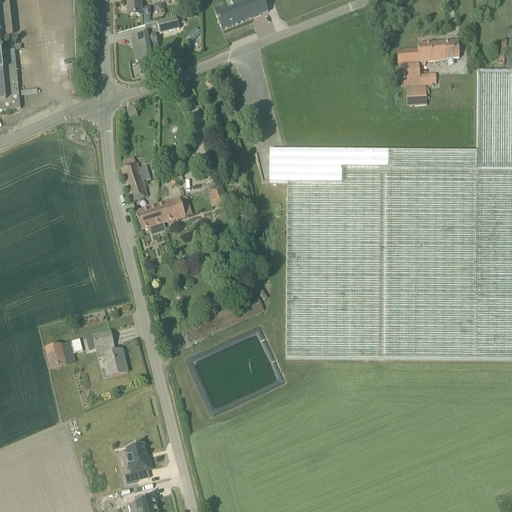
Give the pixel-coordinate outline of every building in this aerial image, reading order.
[(0,0),(0,112),(20,110),(17,79),(15,51),(1,52),(0,44),(0,37),(13,36),(8,0),(0,0)] [(235,7),(215,15),(222,31),(268,13),(262,0),(252,0),(245,3),(243,0),(237,0),(233,2),(235,7)] [(141,2),(133,2),(128,2),(128,17),(141,17),(141,16),(149,16),(149,9),(141,9),(141,2)] [(176,18),(156,23),(160,36),(179,30),(178,25),(176,18)] [(187,37),(193,42),(201,34),(196,29),(187,37)] [(132,38),(136,63),(159,59),(155,34),(132,38)] [(54,37),(54,45),(78,44),(77,36),(54,37)] [(420,76),(419,63),(446,61),(445,60),(459,59),(458,42),(418,45),(418,51),(397,52),(398,63),(401,63),(403,88),(405,87),(407,108),(427,106),(425,86),(436,85),(435,75),(420,76)] [(270,151),(269,184),(287,184),(286,359),(511,360),(511,72),(477,72),(477,153),(270,151)] [(129,119),(136,116),(134,110),(127,113),(129,119)] [(128,190),(132,203),(149,197),(147,190),(146,190),(137,164),(121,169),(126,184),(128,183),(129,189),(128,190)] [(179,182),(182,181),(180,173),(169,176),(172,188),(179,186),(179,182)] [(207,190),(213,209),(228,204),(222,186),(207,190)] [(157,207),(163,225),(185,218),(180,200),(157,207)] [(163,225),(157,207),(135,214),(141,232),(163,225)] [(263,311),(257,297),(181,332),(188,346),(263,311)] [(110,333),(86,339),(89,351),(102,348),(110,378),(128,374),(122,351),(114,353),(112,345),(113,345),(110,333)] [(50,370),(51,370),(69,365),(75,363),(74,355),(73,351),(63,354),(61,345),(44,349),(50,370)] [(128,479),(139,476),(144,474),(141,464),(140,465),(135,448),(117,453),(118,454),(120,462),(118,462),(119,463),(121,470),(121,471),(121,470),(123,479),(117,481),(119,489),(130,486),(128,479)] [(119,494),(100,499),(102,509),(122,504),(119,494)] [(156,511),(153,498),(144,500),(143,496),(133,499),(134,502),(134,504),(136,511),(156,511)]
